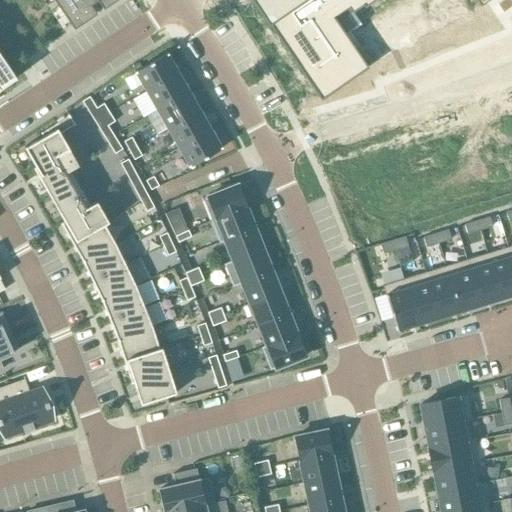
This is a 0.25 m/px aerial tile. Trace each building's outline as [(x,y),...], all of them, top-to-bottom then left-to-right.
[(54,0),(74,28),(97,13),(90,4),(95,0),(97,0),(103,8),(115,0),(54,0)] [(251,0),(269,25),(270,24),(321,100),(369,67),(346,34),(338,22),(352,12),(363,5),(364,7),(374,0),(251,0)] [(146,91),(179,72),(168,53),(135,72),(146,91)] [(0,90),(17,79),(0,54),(0,90)] [(146,91),(157,110),(190,91),(179,72),(146,91)] [(167,129),(201,110),(190,91),(157,110),(167,129)] [(87,109),(94,104),(90,97),(82,101),(87,109)] [(134,101),(121,111),(129,121),(142,111),(134,101)] [(97,108),(94,104),(87,109),(92,116),(99,112),(97,108)] [(102,117),(109,112),(104,104),(97,108),(99,112),(102,117)] [(211,129),(201,110),(167,129),(178,148),(211,129)] [(104,119),(102,117),(99,112),(92,116),(96,124),(104,119)] [(115,122),(109,112),(102,117),(104,119),(108,126),(115,122)] [(72,244),(105,225),(109,223),(97,202),(86,208),(57,157),(70,150),(61,134),(75,125),(69,115),(41,133),(40,133),(42,137),(24,147),(35,166),(33,167),(64,221),(60,223),(72,244)] [(96,124),(101,131),(108,127),(108,126),(104,119),(96,124)] [(108,127),(101,131),(105,139),(113,134),(108,127)] [(222,148),(211,129),(178,148),(189,167),(222,148)] [(110,146),(117,141),(113,134),(105,139),(110,146)] [(129,151),(137,147),(132,137),(124,142),(129,151)] [(122,149),(117,141),(110,146),(115,154),(122,149)] [(142,156),(137,147),(129,151),(134,160),(142,156)] [(120,163),(124,171),(132,166),(128,159),(120,163)] [(128,177),(136,173),(132,166),(124,171),(128,177)] [(128,177),(132,184),(139,180),(136,173),(128,177)] [(153,176),(146,181),(151,190),(159,186),(153,176)] [(135,191),(143,187),(139,180),(132,184),(135,191)] [(203,199),(211,221),(246,207),(238,185),(203,199)] [(147,194),(143,187),(135,191),(139,198),(147,194)] [(147,194),(139,198),(146,212),(154,208),(147,194)] [(246,207),(211,221),(220,242),(225,240),(255,228),(246,207)] [(178,208),(165,214),(175,236),(187,230),(178,208)] [(477,221),(480,230),(492,227),(489,217),(477,221)] [(468,234),(480,230),(477,221),(465,225),(468,234)] [(82,261),(83,262),(116,245),(115,244),(105,225),(72,244),(82,261)] [(225,240),(233,261),(263,250),(262,247),(265,246),(261,235),(258,236),(255,228),(225,240)] [(187,230),(175,236),(178,243),(191,237),(188,230),(187,230)] [(436,234),(439,243),(451,239),(448,230),(436,234)] [(163,246),(171,242),(167,233),(159,237),(163,246)] [(426,247),(439,243),(436,234),(423,238),(426,247)] [(405,237),(393,240),(396,250),(408,246),(405,237)] [(396,250),(393,240),(380,244),(383,254),(396,250)] [(176,252),(171,242),(163,246),(168,256),(176,252)] [(116,245),(83,262),(92,282),(126,265),(116,245)] [(501,299),(511,295),(511,260),(508,247),(487,253),(501,299)] [(224,265),(233,286),(242,283),(271,271),(263,250),(233,261),(224,265)] [(466,260),(480,306),(501,299),(487,253),(466,260)] [(126,265),(92,282),(102,302),(136,286),(150,279),(140,258),(126,265)] [(459,312),(480,306),(466,260),(445,266),(459,312)] [(445,266),(424,273),(438,318),(459,312),(445,266)] [(198,268),(185,273),(187,277),(188,279),(201,274),(198,268)] [(242,283),(250,304),(280,292),(271,271),(242,283)] [(424,273),(404,279),(418,325),(438,318),(424,273)] [(201,274),(188,279),(191,286),(204,281),(201,274)] [(191,286),(188,279),(187,277),(179,281),(183,291),(191,287),(191,286)] [(418,325),(404,279),(383,285),(397,331),(418,325)] [(136,286),(102,302),(110,322),(144,308),(136,286)] [(195,297),(191,287),(183,291),(187,300),(195,297)] [(250,304),(259,325),(288,313),(285,305),(288,304),(284,293),(281,294),(280,292),(250,304)] [(117,340),(118,342),(153,329),(152,328),(144,308),(110,322),(117,340)] [(207,313),(210,319),(223,314),(221,308),(207,313)] [(0,365),(2,369),(3,368),(0,360),(0,359),(14,353),(4,331),(9,329),(2,312),(0,313),(0,365)] [(259,325),(267,346),(297,334),(288,313),(259,325)] [(223,314),(210,319),(213,326),(226,321),(223,314)] [(197,326),(200,336),(208,333),(205,323),(197,326)] [(118,342),(125,364),(163,351),(162,347),(159,348),(157,343),(153,329),(118,342)] [(208,333),(200,336),(203,346),(212,343),(208,333)] [(267,346),(262,348),(270,370),(305,356),(297,334),(267,346)] [(134,383),(170,373),(163,351),(125,364),(131,383),(134,383)] [(236,351),(223,355),(225,362),(238,358),(236,351)] [(238,358),(225,362),(227,369),(241,364),(238,358)] [(218,389),(226,386),(221,371),(213,373),(218,389)] [(170,373),(134,383),(141,404),(176,393),(170,373)] [(25,379),(0,387),(0,423),(1,423),(6,436),(24,430),(25,433),(35,430),(33,426),(52,420),(47,407),(50,406),(48,401),(45,402),(41,389),(30,393),(25,379)] [(467,395),(421,404),(425,427),(466,420),(471,419),(467,395)] [(509,398),(499,400),(502,413),(511,411),(509,398)] [(511,414),(511,411),(502,413),(504,426),(511,423),(511,414)] [(466,420),(425,427),(429,448),(429,449),(470,441),(470,440),(466,420)] [(329,430),(295,437),(300,460),(334,453),(329,430)] [(429,448),(428,448),(432,471),(433,471),(433,470),(474,462),(474,463),(479,462),(475,439),(470,440),(470,441),(429,449),(429,448)] [(334,453),(300,460),(304,482),(338,475),(334,453)] [(254,463),(256,471),(270,468),(268,460),(254,463)] [(474,462),(433,470),(433,471),(437,491),(474,484),(474,485),(478,484),(474,463),(474,462)] [(270,468),(256,471),(257,478),(271,474),(270,468)] [(164,511),(166,511),(214,501),(208,478),(199,480),(196,469),(173,474),(175,486),(159,489),(164,511)] [(338,475),(304,482),(309,505),(343,498),(338,475)] [(474,484),(437,491),(441,511),(443,511),(478,505),(477,504),(487,502),(489,502),(486,483),(478,484),(474,485),(474,484)] [(346,511),(343,498),(309,505),(310,511),(346,511)] [(216,511),(214,501),(166,511),(216,511)] [(478,505),(443,511),(488,511),(487,502),(477,504),(478,505)]
